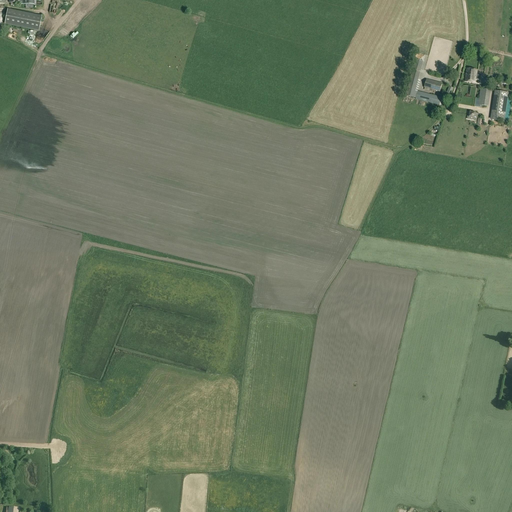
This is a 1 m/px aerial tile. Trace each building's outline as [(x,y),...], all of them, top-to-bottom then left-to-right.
[(42,16),(7,9),(4,24),(39,31),(42,16)] [(441,98),(416,91),(423,62),(415,60),(412,70),(406,96),(416,98),(415,99),(439,105),(441,98)] [(483,84),(486,84),(487,79),(484,79),(484,77),(479,76),(479,77),(476,77),(477,70),(467,69),(465,82),(475,83),(476,80),(479,80),(478,84),(483,84)] [(427,80),(425,88),(440,91),(442,84),(427,80)] [(478,105),(486,106),(489,90),(480,89),(478,105)] [(508,93),(495,91),(491,120),(504,122),(508,93)] [(469,112),(467,119),(476,121),(477,113),(469,112)]
